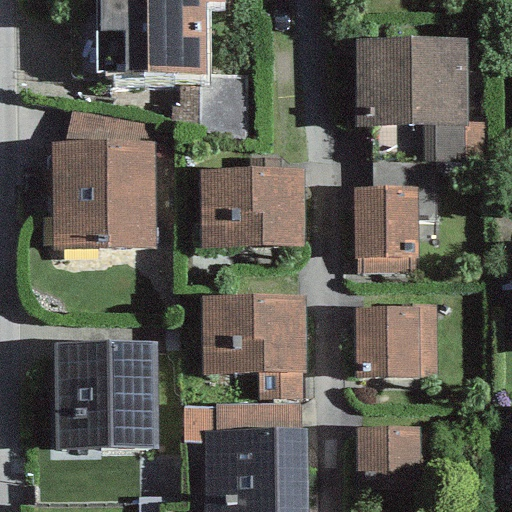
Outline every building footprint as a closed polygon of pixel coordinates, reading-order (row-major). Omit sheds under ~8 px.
[(223,0),(95,0),(97,86),(178,85),(178,109),(170,109),(170,133),(247,132),(246,78),(205,78),(204,8),(224,8),(223,0)] [(475,51),(355,54),(357,142),(421,141),(422,177),(477,176),(475,51)] [(153,149),(51,149),(51,255),(154,254),(153,149)] [(303,175),(198,177),(200,255),(304,253),(303,175)] [(420,200),(355,203),(355,279),(418,278),(420,200)] [(301,305),(201,306),(202,381),(256,380),(257,404),(302,403),(301,305)] [(433,320),(359,321),(359,397),(434,397),(433,320)] [(155,350),(54,351),(55,457),(156,456),(155,350)] [(305,511),(304,409),(182,411),(183,446),(204,445),(204,511),(305,511)] [(434,441),(356,441),(356,508),(434,508),(434,441)]
